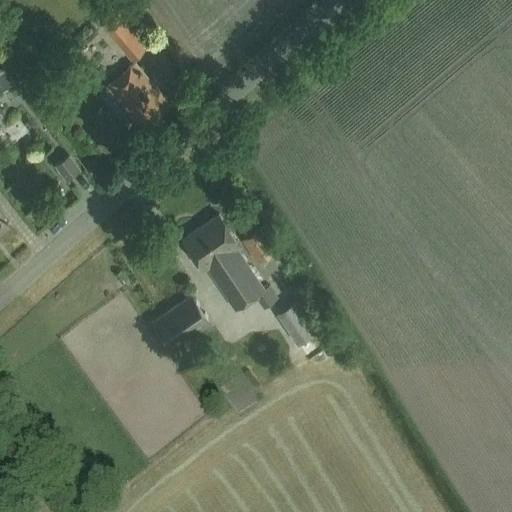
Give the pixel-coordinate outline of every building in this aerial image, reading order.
[(99,24),(130,61),(147,46),(117,9),(99,24)] [(0,109),(0,110),(0,109),(0,90),(15,79),(0,60),(0,109)] [(107,85),(143,127),(170,104),(134,62),(107,85)] [(20,147),(35,136),(24,122),(9,133),(20,147)] [(81,167),(69,151),(55,162),(66,178),(81,167)] [(0,229),(9,223),(0,211),(0,229)] [(218,212),(182,236),(203,267),(207,264),(235,306),(263,288),(235,245),(239,243),(218,212)] [(241,238),(256,260),(277,246),(262,223),(241,238)] [(191,293),(152,319),(172,348),(210,322),(191,293)] [(319,334),(299,302),(279,315),(299,347),(319,334)]
